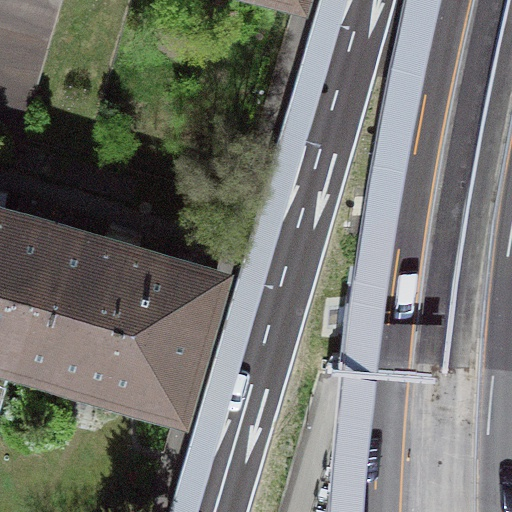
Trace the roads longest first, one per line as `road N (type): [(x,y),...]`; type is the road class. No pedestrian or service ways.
road 1 (motorway): [(361,0),(213,511)]
road 2 (motorway): [(464,0),(418,258),(397,511)]
road 3 (motorway): [(475,511),(483,376),(511,202)]
